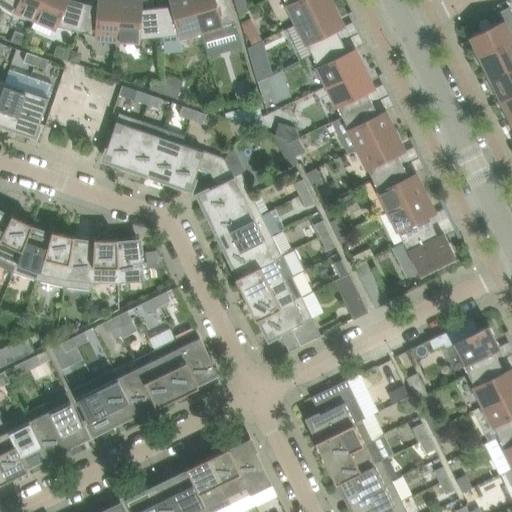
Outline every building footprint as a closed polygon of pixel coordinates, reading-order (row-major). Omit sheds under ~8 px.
[(0,0),(0,5),(12,14),(15,8),(36,17),(43,0),(0,0)] [(58,25),(76,29),(83,1),(82,5),(68,2),(68,0),(43,0),(36,17),(53,25),(57,27),(58,25)] [(95,36),(118,38),(120,0),(97,0),(97,9),(83,6),(84,1),(83,1),(76,29),(95,34),(95,36)] [(140,37),(160,35),(157,6),(156,6),(156,11),(142,12),(143,0),(120,0),(118,38),(140,40),(140,37)] [(157,6),(160,35),(163,35),(164,51),(183,49),(183,48),(179,35),(201,29),(193,0),(169,0),(171,5),(172,9),(169,9),(158,11),(157,6)] [(193,0),(201,29),(205,43),(239,34),(229,0),(193,0)] [(245,0),(233,0),(237,12),(248,9),(245,0)] [(286,0),(297,23),(333,5),(330,0),(286,0)] [(297,23),(312,54),(342,40),(342,39),(337,41),(332,31),(343,26),(333,5),(297,23)] [(471,35),(481,55),(511,40),(511,10),(510,6),(498,12),(502,20),(492,25),(490,22),(489,21),(488,20),(487,20),(486,19),(484,20),(483,20),(481,21),(480,22),(480,23),(480,24),(479,25),(480,27),(480,28),(481,30),(471,35)] [(53,25),(36,17),(32,26),(49,34),(53,25)] [(253,30),(247,33),(252,44),(262,40),(258,32),(253,30)] [(15,31),(11,41),(22,45),(26,36),(15,31)] [(312,54),(328,85),(364,67),(354,47),(343,52),(338,42),(342,40),(312,54)] [(511,40),(481,55),(491,77),(511,66),(511,40)] [(54,55),(68,60),(71,51),(56,46),(54,55)] [(72,51),(70,60),(79,63),(80,57),(77,52),(72,51)] [(27,53),(24,62),(35,66),(38,57),(27,53)] [(38,57),(35,66),(46,70),(49,60),(38,57)] [(264,62),(253,65),(257,80),(267,77),(264,62)] [(511,66),(491,77),(502,99),(511,93),(511,66)] [(328,85),(343,116),(373,102),(372,101),(368,103),(363,93),(374,88),(364,67),(328,85)] [(275,99),(268,77),(258,82),(264,101),(275,99)] [(153,79),(149,89),(166,94),(165,83),(153,79)] [(26,90),(5,82),(0,96),(0,122),(13,128),(26,90)] [(180,88),(165,83),(166,94),(177,98),(180,88)] [(49,97),(26,90),(13,128),(36,135),(49,97)] [(137,90),(134,99),(147,104),(150,95),(137,90)] [(511,93),(502,99),(511,119),(511,93)] [(150,95),(147,104),(158,108),(161,98),(150,95)] [(343,116),(332,122),(347,152),(358,147),(394,130),(384,109),(373,114),(368,104),(373,102),(343,116)] [(258,104),(225,113),(226,117),(266,131),(258,104)] [(182,106),(179,115),(190,119),(193,110),(182,106)] [(193,110),(190,119),(203,124),(206,114),(193,110)] [(104,158),(126,166),(141,120),(119,113),(104,158)] [(126,166),(147,173),(160,136),(163,128),(141,120),(126,166)] [(287,138),(289,142),(300,137),(295,127),(279,122),(276,134),(287,138)] [(160,136),(147,173),(169,181),(182,143),(185,135),(163,128),(160,136)] [(358,147),(373,178),(403,164),(403,163),(398,165),(393,155),(404,150),(394,130),(358,147)] [(276,134),(273,134),(279,145),(283,153),(292,148),(289,143),(287,138),(276,134)] [(289,143),(292,148),(296,157),(305,152),(298,138),(289,143)] [(198,168),(211,173),(225,158),(182,143),(169,181),(191,189),(198,168)] [(292,148),(283,153),(290,167),(299,162),(296,157),(292,148)] [(198,193),(209,215),(252,193),(242,172),(234,176),(225,158),(211,173),(217,184),(198,193)] [(373,178),(389,209),(425,192),(415,171),(404,177),(399,167),(403,164),(373,178)] [(307,173),(314,186),(322,182),(315,169),(307,173)] [(293,184),(299,196),(309,191),(303,180),(293,184)] [(309,191),(299,196),(305,207),(315,203),(309,191)] [(389,209),(404,241),(434,226),(433,225),(429,228),(424,218),(435,212),(425,192),(389,209)] [(209,215),(219,235),(262,214),(252,193),(209,215)] [(0,239),(11,217),(0,210),(0,239)] [(11,217),(0,239),(0,265),(13,271),(31,227),(33,224),(31,223),(23,219),(22,218),(14,215),(12,214),(10,217),(11,217)] [(219,235),(229,256),(272,234),(262,214),(219,235)] [(331,222),(337,235),(347,230),(340,217),(331,222)] [(314,225),(320,236),(329,232),(323,220),(314,225)] [(434,226),(404,241),(419,272),(455,255),(445,233),(434,239),(429,229),(434,226)] [(13,271),(39,280),(52,234),(31,227),(13,271)] [(52,234),(39,280),(65,286),(74,239),(74,235),(73,235),(64,233),(62,232),(54,230),(52,230),(51,233),(52,234)] [(347,230),(337,235),(343,247),(353,242),(347,230)] [(329,232),(320,236),(327,251),(337,246),(329,232)] [(238,275),(239,276),(282,255),(272,234),(229,256),(238,275)] [(95,241),(93,281),(118,282),(117,241),(118,238),(116,238),(107,238),(105,238),(96,238),(95,238),(94,241),(95,241)] [(74,239),(65,286),(92,290),(93,281),(95,241),(74,239)] [(140,240),(117,241),(118,282),(145,279),(140,240)] [(146,264),(157,263),(156,251),(145,253),(146,264)] [(238,275),(235,277),(236,279),(240,287),(241,289),(245,297),(246,298),(249,297),(285,279),(292,275),(282,255),(239,276),(238,275)] [(333,263),(340,277),(350,273),(343,259),(333,263)] [(355,265),(360,276),(371,269),(366,259),(355,265)] [(371,269),(360,276),(376,308),(390,301),(374,268),(371,269)] [(350,273),(340,277),(335,280),(340,289),(354,318),(369,311),(350,273)] [(249,297),(246,298),(250,308),(251,309),(255,318),(256,319),(259,318),(259,317),(302,296),(292,275),(285,279),(249,297)] [(334,281),(324,286),(327,291),(331,292),(338,289),(334,281)] [(167,291),(155,297),(159,306),(171,300),(167,291)] [(321,335),(302,296),(259,317),(259,318),(269,338),(281,333),(290,351),(321,335)] [(159,306),(155,297),(141,304),(145,313),(159,306)] [(101,305),(90,305),(91,319),(101,318),(101,305)] [(127,310),(115,317),(119,326),(132,319),(127,310)] [(115,317),(101,324),(106,333),(119,326),(115,317)] [(473,319),(441,335),(447,347),(454,343),(462,360),(469,374),(494,361),(491,354),(489,351),(500,345),(496,337),(490,325),(478,331),(473,319)] [(66,323),(57,328),(61,338),(71,333),(66,323)] [(197,329),(175,339),(197,383),(218,372),(197,329)] [(84,332),(73,337),(77,346),(89,341),(84,332)] [(27,337),(18,341),(25,355),(33,351),(27,337)] [(77,346),(73,337),(61,343),(65,352),(77,346)] [(175,339),(155,349),(159,357),(176,393),(178,396),(199,386),(197,383),(175,339)] [(18,341),(9,345),(16,359),(25,355),(18,341)] [(9,345),(0,350),(7,363),(16,359),(9,345)] [(155,349),(134,359),(156,403),(157,406),(178,396),(176,393),(155,349)] [(37,355),(26,361),(30,369),(41,364),(37,355)] [(134,359),(114,369),(135,413),(156,403),(134,359)] [(469,374),(484,405),(511,391),(511,370),(510,366),(499,372),(494,362),(499,360),(498,359),(494,361),(469,374)] [(26,361),(15,366),(19,375),(30,369),(26,361)] [(114,369),(93,379),(115,423),(135,413),(114,369)] [(5,371),(0,372),(0,387),(10,382),(5,371)] [(407,378),(417,399),(428,394),(418,373),(407,378)] [(93,379),(72,389),(85,415),(92,429),(93,433),(101,429),(115,423),(93,379)] [(309,419),(319,439),(365,416),(347,379),(312,397),(320,413),(309,419)] [(395,390),(388,393),(393,403),(400,400),(409,395),(404,385),(395,390)] [(511,391),(484,405),(499,436),(511,429),(511,391)] [(67,392),(46,402),(67,446),(81,439),(88,435),(86,432),(79,417),(67,392)] [(407,414),(416,410),(409,396),(400,400),(407,414)] [(46,402),(25,412),(47,456),(67,446),(46,402)] [(25,412),(5,422),(26,466),(47,456),(25,412)] [(426,418),(432,430),(442,425),(436,413),(426,418)] [(319,439),(329,460),(372,439),(363,419),(366,417),(365,416),(319,439)] [(5,422),(0,424),(0,464),(6,476),(8,480),(28,470),(26,466),(5,422)] [(422,423),(413,427),(420,441),(429,436),(422,423)] [(442,425),(432,430),(440,444),(448,439),(442,425)] [(511,429),(499,436),(511,461),(511,429)] [(428,437),(420,441),(426,455),(435,450),(428,437)] [(329,460),(339,481),(382,459),(372,439),(329,460)] [(494,439),(487,442),(496,463),(503,460),(494,439)] [(251,440),(230,450),(251,493),(272,483),(251,440)] [(228,446),(207,456),(230,503),(251,493),(230,450),(228,446)] [(207,456),(187,466),(189,470),(209,511),(212,511),(230,503),(207,456)] [(339,481),(349,501),(392,480),(382,459),(339,481)] [(443,466),(434,471),(440,482),(449,478),(443,466)] [(209,511),(189,470),(168,480),(183,511),(209,511)] [(457,480),(463,492),(472,487),(466,475),(457,480)] [(449,478),(440,482),(446,494),(455,490),(449,478)] [(183,511),(168,480),(148,490),(158,511),(183,511)] [(349,501),(354,511),(378,511),(402,500),(392,480),(349,501)] [(134,496),(126,500),(128,504),(132,511),(158,511),(148,490),(134,496)] [(378,511),(408,511),(402,500),(378,511)] [(114,507),(103,511),(125,511),(123,507),(121,503),(114,507)]
